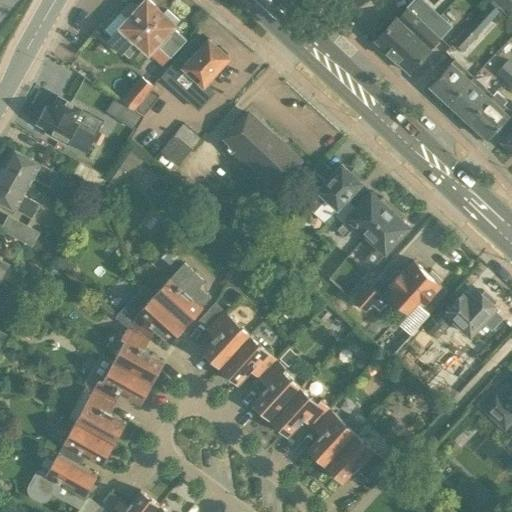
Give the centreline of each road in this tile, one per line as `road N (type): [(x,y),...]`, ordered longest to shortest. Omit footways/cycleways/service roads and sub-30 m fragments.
road 1 (secondary): [(511,234),(263,0)]
road 2 (residential): [(311,511),(198,406),(170,417),(169,454),(242,511)]
